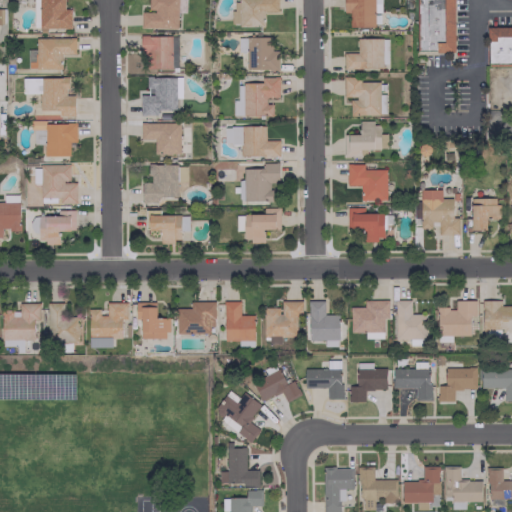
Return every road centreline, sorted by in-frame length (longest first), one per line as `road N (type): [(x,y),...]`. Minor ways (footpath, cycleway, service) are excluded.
road 1 (residential): [(0,271),(511,266)]
road 2 (residential): [(111,0),(111,271)]
road 3 (residential): [(310,0),(314,269)]
road 4 (residential): [(297,441),(315,430),(511,431)]
